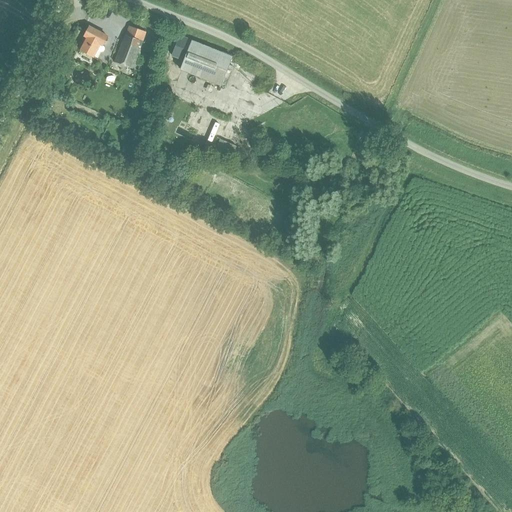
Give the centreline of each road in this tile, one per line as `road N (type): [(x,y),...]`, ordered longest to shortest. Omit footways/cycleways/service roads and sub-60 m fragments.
road 1 (unclassified): [(511,186),(426,154),(233,40),(129,0)]
road 2 (unclassified): [(0,124),(63,0)]
